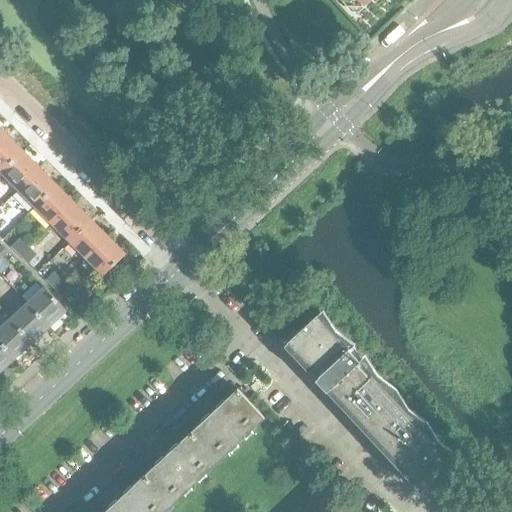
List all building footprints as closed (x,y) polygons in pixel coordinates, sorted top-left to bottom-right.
[(0,171),(2,173),(24,151),(7,134),(0,140),(0,171)] [(19,190),(40,168),(24,151),(2,173),(19,190)] [(36,207),(57,185),(40,168),(19,190),(36,207)] [(52,224),(74,202),(57,185),(36,207),(52,224)] [(69,241),(91,219),(74,202),(52,224),(69,241)] [(86,258),(108,236),(91,219),(69,241),(86,258)] [(108,236),(86,258),(104,276),(126,254),(108,236)] [(21,257),(30,248),(20,239),(11,247),(21,257)] [(0,261),(8,253),(2,246),(0,247),(0,261)] [(21,257),(31,266),(40,258),(37,256),(37,255),(30,248),(21,257)] [(55,288),(63,280),(54,272),(47,280),(55,288)] [(64,296),(70,289),(71,288),(63,280),(55,288),(64,296)] [(49,327),(66,311),(44,287),(27,303),(49,327)] [(63,297),(68,302),(75,294),(70,289),(64,296),(63,297)] [(31,343),(49,327),(27,303),(10,319),(31,343)] [(355,344),(336,331),(323,310),(318,315),(317,315),(285,345),(420,491),(423,488),(424,489),(454,462),(453,461),(458,456),(440,442),(428,423),(409,409),(397,389),(378,375),(365,356),(360,361),(350,350),(355,344)] [(0,343),(14,359),(31,343),(10,319),(0,328),(0,343)] [(0,371),(14,359),(0,343),(0,371)] [(254,383),(250,386),(256,393),(259,389),(254,383)] [(265,418),(243,395),(237,389),(214,411),(241,440),(265,418)] [(194,484),(241,440),(214,411),(167,454),(194,484)] [(133,511),(163,511),(194,484),(167,454),(120,498),(133,511)] [(133,511),(120,498),(104,511),(133,511)]
